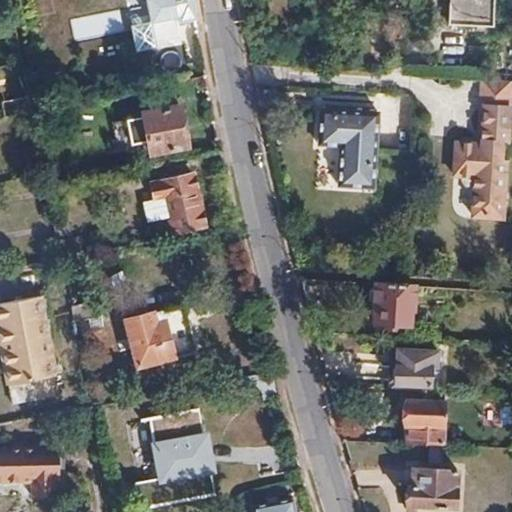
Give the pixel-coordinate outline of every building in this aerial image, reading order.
[(27,0),(31,13),(51,8),(49,0),(27,0)] [(193,2),(192,0),(146,0),(154,41),(178,37),(176,23),(196,20),(193,2)] [(494,24),(495,0),(450,0),(449,21),(494,24)] [(511,104),(511,92),(511,78),(487,77),(485,103),(511,104)] [(32,111),(30,102),(29,94),(0,99),(0,100),(3,117),(32,111)] [(503,157),(504,140),(509,140),(511,104),(485,103),(483,140),(483,142),(482,142),(478,138),(469,137),(467,141),(462,140),(460,173),(467,173),(466,178),(467,182),(472,187),(476,187),(474,214),(505,216),(508,158),(503,157)] [(187,146),(179,107),(142,113),(143,117),(126,120),(131,145),(148,141),(150,153),(187,146)] [(373,189),(379,113),(320,108),(318,144),(340,146),(337,186),(373,189)] [(131,145),(126,120),(112,123),(117,148),(131,145)] [(78,173),(100,168),(97,154),(75,159),(78,173)] [(204,230),(193,174),(152,183),(155,197),(143,200),(147,220),(170,215),(174,236),(190,233),(204,230)] [(68,232),(65,218),(53,220),(56,235),(68,232)] [(106,249),(103,237),(82,241),(81,237),(57,242),(60,259),(106,249)] [(414,310),(415,288),(377,286),(377,289),(373,288),(372,301),(377,301),(375,322),(410,324),(411,310),(414,310)] [(51,376),(37,298),(0,305),(0,331),(3,351),(0,351),(0,370),(3,385),(51,376)] [(101,317),(98,301),(72,305),(70,305),(72,321),(76,320),(101,317)] [(137,365),(194,349),(181,303),(124,320),(137,365)] [(437,368),(437,351),(397,349),(396,365),(391,365),(390,380),(396,380),(396,383),(429,385),(430,367),(437,368)] [(279,398),(272,372),(243,377),(246,395),(263,392),(264,400),(279,398)] [(53,393),(50,377),(7,385),(11,401),(53,393)] [(441,445),(443,402),(404,401),(402,443),(435,445),(441,445)] [(214,495),(197,408),(142,418),(153,477),(148,478),(154,507),(214,495)] [(61,448),(0,448),(0,482),(34,482),(34,496),(59,496),(59,478),(60,479),(61,448)] [(456,469),(411,467),(411,486),(408,486),(407,504),(454,506),(456,469)] [(148,478),(130,482),(135,511),(154,507),(148,478)] [(295,511),(293,498),(251,506),(252,511),(295,511)]
